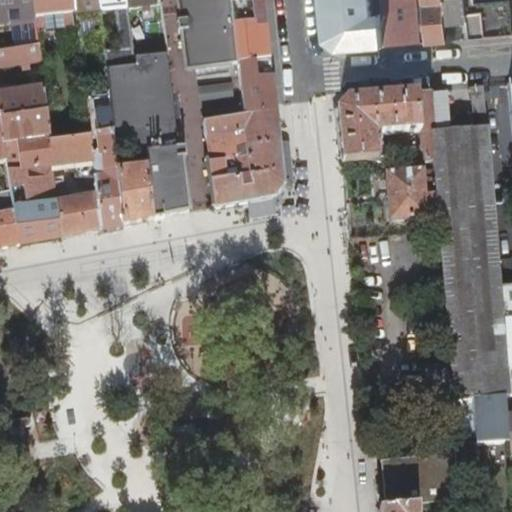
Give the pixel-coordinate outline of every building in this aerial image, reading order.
[(0,0),(0,27),(10,26),(14,51),(38,46),(36,34),(32,0),(0,0)] [(70,0),(32,0),(36,34),(46,33),(44,16),(63,14),(65,30),(73,29),(70,0)] [(98,0),(74,0),(76,16),(100,13),(98,0)] [(126,0),(98,0),(100,13),(103,41),(112,39),(109,11),(127,9),(126,0)] [(126,0),(127,9),(128,8),(161,5),(159,0),(126,0)] [(188,71),(238,64),(230,0),(178,0),(181,21),(179,22),(180,33),(183,32),(188,71)] [(230,0),(238,64),(271,60),(268,28),(255,30),(252,3),(265,2),(265,0),(230,0)] [(325,0),(327,12),(330,40),(341,51),(387,47),(385,16),(375,17),(373,0),(325,0)] [(422,44),(418,0),(383,0),(385,16),(387,47),(410,45),(422,44)] [(424,0),(427,44),(448,42),(447,25),(444,0),(424,0)] [(444,0),(447,25),(468,22),(466,0),(444,0)] [(466,0),(468,22),(470,40),(501,37),(511,36),(511,2),(477,6),(476,0),(466,0)] [(103,41),(100,13),(76,16),(79,44),(103,41)] [(46,33),(65,30),(63,14),(44,16),(46,33)] [(0,27),(0,53),(14,51),(10,26),(0,27)] [(165,41),(133,46),(134,58),(167,54),(165,41)] [(0,70),(40,64),(38,46),(14,51),(0,53),(0,70)] [(184,162),(183,151),(176,152),(165,57),(134,61),(135,67),(146,153),(148,167),(154,221),(159,220),(179,217),(187,215),(181,162),(184,162)] [(246,118),(277,113),(275,91),(271,60),(238,64),(246,118)] [(135,67),(107,70),(110,99),(111,111),(116,158),(146,153),(135,67)] [(230,82),(196,88),(198,100),(232,95),(230,82)] [(0,95),(0,117),(1,122),(46,114),(43,88),(0,95)] [(471,90),(475,131),(489,130),(485,89),(471,90)] [(434,134),(431,93),(430,94),(418,95),(421,133),(422,158),(423,164),(434,163),(436,163),(434,134)] [(378,137),(421,133),(418,95),(393,97),(347,101),(338,113),(343,163),(343,164),(373,161),(380,161),(378,137)] [(96,113),(111,111),(110,99),(95,101),(96,113)] [(102,154),(91,155),(92,162),(95,178),(94,178),(102,232),(111,230),(125,228),(117,164),(116,158),(111,111),(96,113),(102,154)] [(205,123),(207,137),(278,128),(277,113),(246,118),(205,123)] [(52,168),(92,162),(91,155),(89,138),(72,141),(50,144),(48,131),(46,114),(1,122),(7,164),(11,193),(14,213),(15,212),(17,227),(20,248),(76,237),(102,232),(94,178),(84,180),(87,199),(57,205),(52,168)] [(70,127),(48,131),(50,144),(72,141),(70,127)] [(207,137),(213,181),(211,182),(215,211),(277,200),(286,188),(278,128),(207,137)] [(489,130),(475,131),(434,134),(436,163),(434,163),(435,171),(438,210),(495,206),(496,206),(490,139),(489,130)] [(123,171),(148,167),(146,153),(116,158),(117,164),(122,163),(123,171)] [(405,166),(423,164),(422,158),(405,159),(405,166)] [(122,163),(117,164),(125,228),(137,226),(154,222),(154,221),(148,167),(123,171),(122,163)] [(427,220),(438,219),(438,210),(435,171),(387,175),(390,224),(428,221),(427,220)] [(0,194),(0,214),(0,215),(14,213),(11,193),(0,194)] [(450,377),(508,372),(503,290),(495,206),(438,210),(438,219),(449,356),(450,377)] [(0,230),(17,227),(15,212),(14,213),(0,215),(0,230)] [(0,230),(0,251),(20,248),(17,227),(0,230)] [(511,288),(503,290),(508,372),(511,397),(511,396),(511,288)] [(400,405),(401,414),(440,411),(437,357),(437,356),(424,357),(427,402),(400,405)] [(449,356),(437,357),(440,411),(440,422),(453,421),(452,402),(450,377),(449,356)] [(511,397),(508,372),(450,377),(452,402),(474,400),(505,398),(511,397)] [(477,441),(508,439),(505,398),(474,400),(477,440),(477,441)] [(452,402),(453,421),(454,437),(456,437),(456,440),(477,440),(474,400),(452,402)] [(403,424),(440,422),(440,411),(401,414),(403,424)] [(370,417),(372,436),(401,433),(400,414),(370,417)] [(459,477),(479,475),(477,441),(477,440),(456,440),(459,477)] [(381,465),(386,511),(418,509),(419,509),(459,505),(454,457),(381,465)] [(322,459),(293,464),(295,479),(325,475),(322,459)]
